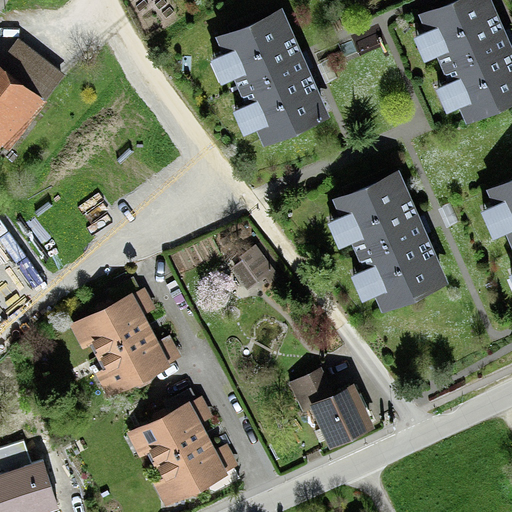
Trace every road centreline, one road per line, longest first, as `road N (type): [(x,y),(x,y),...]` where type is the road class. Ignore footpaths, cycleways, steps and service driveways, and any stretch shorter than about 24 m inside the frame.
road 1 (residential): [(110,0),(162,88),(421,435)]
road 2 (unclassified): [(421,435),(250,511)]
